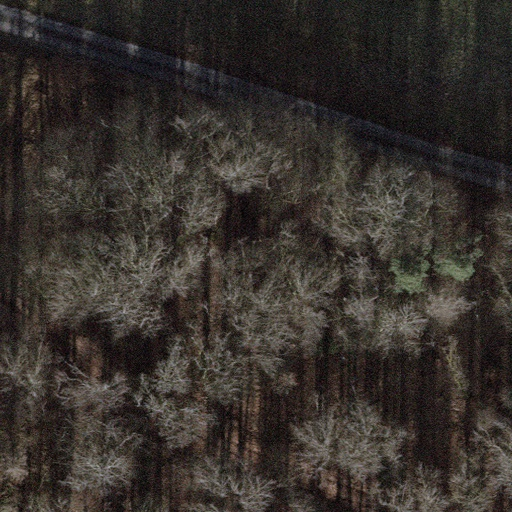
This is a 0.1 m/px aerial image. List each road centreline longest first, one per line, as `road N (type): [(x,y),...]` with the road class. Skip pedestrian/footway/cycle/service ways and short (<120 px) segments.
road 1 (track): [(511,179),(0,24)]
road 2 (track): [(0,304),(211,441),(397,511)]
